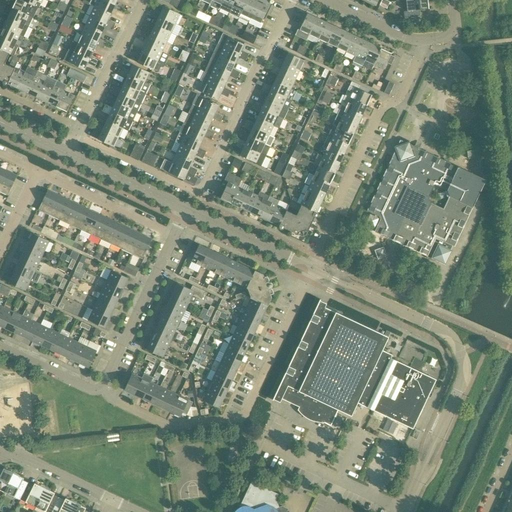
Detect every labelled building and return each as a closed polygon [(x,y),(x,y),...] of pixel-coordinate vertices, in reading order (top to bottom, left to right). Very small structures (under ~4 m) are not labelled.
[(22,0),(16,0),(13,8),(33,17),(38,8),(33,6),(34,5),(23,0),(22,0)] [(22,0),(23,0),(34,5),(33,6),(38,8),(39,8),(42,0),(22,0)] [(104,0),(90,0),(89,4),(94,6),(111,14),(113,8),(121,12),(122,8),(104,0)] [(104,0),(122,8),(124,5),(117,1),(117,0),(104,0)] [(211,0),(210,4),(209,6),(219,10),(220,8),(223,0),(211,0)] [(223,0),(220,8),(229,13),(235,0),(223,0)] [(235,0),(229,13),(228,15),(238,19),(241,14),(247,0),(235,0)] [(247,0),(241,14),(251,19),(258,2),(255,1),(254,0),(247,0)] [(407,11),(403,11),(404,18),(420,16),(419,10),(429,9),(427,0),(409,0),(406,0),(407,11)] [(251,19),(249,22),(261,28),(263,24),(261,23),(268,7),(267,6),(266,5),(263,3),(261,4),(258,2),(251,19)] [(94,6),(90,16),(114,27),(115,23),(108,20),(111,14),(94,6)] [(153,9),(152,13),(175,24),(180,14),(164,7),(161,13),(153,9)] [(13,8),(8,17),(29,27),(33,17),(13,8)] [(152,13),(150,16),(157,20),(155,25),(171,33),(175,24),(152,13)] [(307,14),(299,30),(309,34),(317,18),(307,14)] [(90,16),(86,25),(102,33),(105,27),(112,30),(114,27),(90,16)] [(5,21),(3,24),(4,26),(3,27),(20,35),(24,37),(29,27),(8,17),(7,20),(5,21)] [(216,17),(212,24),(217,27),(221,19),(216,17)] [(317,18),(309,34),(318,39),(326,23),(317,18)] [(326,23),(318,39),(328,43),(335,27),(326,23)] [(86,25),(81,34),(105,45),(107,42),(99,38),(102,33),(86,25)] [(145,28),(143,31),(167,42),(171,33),(155,25),(152,31),(145,28)] [(0,33),(0,34),(0,37),(18,46),(19,47),(24,37),(20,35),(3,27),(3,28),(1,29),(0,31),(0,33)] [(335,27),(328,43),(337,47),(344,31),(335,27)] [(143,31),(141,35),(149,38),(146,44),(162,52),(167,42),(143,31)] [(344,31),(337,47),(346,52),(354,36),(344,31)] [(244,32),(241,38),(253,44),(256,37),(244,32)] [(223,33),(218,44),(247,57),(248,54),(241,50),(244,44),(228,37),(229,35),(223,33)] [(81,34),(77,43),(93,51),(96,45),(103,49),(105,45),(81,34)] [(354,36),(346,52),(355,56),(363,40),(354,36)] [(0,49),(9,54),(14,56),(18,46),(0,37),(0,49)] [(363,40),(355,56),(353,62),(362,66),(372,44),(363,40)] [(77,43),(73,53),(96,64),(98,60),(91,57),(93,51),(77,43)] [(136,46),(134,50),(158,61),(162,52),(146,44),(143,50),(136,46)] [(218,44),(213,53),(235,63),(238,57),(245,61),(247,57),(218,44)] [(372,44),(362,66),(371,70),(374,65),(381,49),(372,44)] [(0,80),(3,82),(3,83),(3,84),(3,85),(4,85),(5,86),(6,86),(7,85),(8,85),(8,84),(15,69),(14,69),(9,66),(5,64),(5,63),(9,54),(0,49),(0,80)] [(381,49),(374,65),(383,69),(387,63),(389,64),(393,56),(390,55),(391,53),(381,49)] [(134,50),(133,53),(140,57),(137,63),(158,72),(161,67),(165,65),(165,64),(158,61),(134,50)] [(68,51),(64,60),(84,70),(87,64),(95,67),(96,64),(73,53),(68,51)] [(213,53),(209,62),(238,76),(240,72),(232,69),(235,63),(213,53)] [(288,53),(283,63),(300,70),(304,61),(288,53)] [(9,54),(5,63),(5,64),(9,66),(11,61),(14,56),(9,54)] [(209,62),(205,71),(226,82),(229,76),(237,79),(238,76),(209,62)] [(273,65),(272,68),(295,79),(300,70),(283,63),(281,68),(273,65)] [(123,68),(121,71),(145,82),(149,73),(133,65),(130,71),(123,68)] [(8,84),(10,85),(11,87),(15,88),(16,88),(17,88),(25,72),(15,67),(14,69),(15,69),(8,84)] [(28,67),(25,72),(17,88),(19,89),(19,91),(23,92),(24,92),(27,93),(38,71),(28,67)] [(272,68),(270,72),(277,75),(275,81),(291,89),(295,79),(272,68)] [(74,70),(70,77),(83,83),(87,76),(74,70)] [(38,71),(27,93),(30,94),(31,96),(34,98),(36,97),(37,98),(47,76),(38,71)] [(121,71),(119,74),(127,78),(124,84),(146,94),(150,85),(145,82),(121,71)] [(205,71),(200,81),(206,83),(230,94),(231,91),(224,87),(226,82),(205,71)] [(99,75),(88,75),(88,83),(99,83),(99,75)] [(47,76),(37,98),(38,98),(39,100),(42,101),(44,101),(47,102),(54,86),(57,80),(47,76)] [(264,83),(263,87),(292,100),(296,91),(291,89),(275,81),(272,87),(264,83)] [(351,81),(345,95),(367,105),(372,95),(358,89),(360,85),(351,81)] [(373,84),(372,88),(379,91),(381,87),(380,87),(382,83),(378,82),(377,85),(373,84)] [(389,82),(384,93),(389,95),(394,84),(389,82)] [(206,83),(201,93),(218,100),(220,94),(228,98),(230,94),(206,83)] [(114,86),(112,89),(141,103),(146,94),(124,84),(121,90),(114,86)] [(54,86),(47,102),(49,104),(50,105),(54,107),(55,106),(56,107),(64,91),(54,86)] [(155,86),(152,94),(158,96),(161,88),(155,86)] [(263,87),(261,90),(269,94),(266,100),(282,107),(288,110),(292,100),(263,87)] [(112,89),(111,93),(118,96),(115,102),(137,112),(141,103),(112,89)] [(64,91),(56,107),(67,112),(74,95),(64,91)] [(340,104),(341,105),(362,115),(367,105),(345,95),(340,104)] [(202,98),(198,107),(222,118),(223,115),(216,111),(219,105),(202,98)] [(256,102),(254,105),(278,116),(282,107),(266,100),(263,105),(256,102)] [(105,104),(104,108),(133,122),(137,112),(115,102),(113,108),(105,104)] [(192,104),(188,114),(210,124),(213,118),(220,122),(222,118),(198,107),(192,104)] [(254,105),(253,109),(260,112),(257,118),(274,126),(279,128),(283,119),(278,116),(254,105)] [(341,105),(337,115),(358,125),(358,124),(360,123),(362,120),(361,118),(362,115),(341,105)] [(104,108),(102,111),(109,115),(107,121),(123,128),(128,131),(133,122),(104,108)] [(188,114),(184,123),(213,137),(215,133),(207,130),(210,124),(188,114)] [(337,115),(332,124),(333,125),(337,127),(353,135),(354,132),(356,131),(358,128),(357,126),(358,125),(337,115)] [(247,120),(246,124),(269,135),(274,126),(257,118),(255,124),(247,120)] [(97,123),(95,126),(119,138),(123,128),(107,121),(104,126),(97,123)] [(184,123),(179,132),(201,142),(204,137),(211,140),(213,137),(184,123)] [(246,124),(244,127),(251,131),(249,136),(270,147),(275,137),(269,135),(246,124)] [(333,125),(328,135),(349,144),(353,135),(337,127),(333,125)] [(95,126),(90,136),(114,147),(119,138),(95,126)] [(175,141),(181,144),(204,155),(206,152),(198,148),(201,142),(179,132),(175,141)] [(155,133),(152,140),(158,142),(161,136),(155,133)] [(328,135),(324,144),(328,146),(344,154),(349,144),(328,135)] [(238,139),(237,142),(266,156),(270,147),(249,136),(246,142),(238,139)] [(382,179),(367,211),(379,217),(380,220),(374,232),(419,253),(420,254),(421,254),(427,257),(428,255),(432,256),(431,258),(446,265),(452,251),(450,250),(452,246),(454,247),(457,241),(458,240),(458,239),(463,228),(464,228),(465,227),(464,226),(479,195),(486,180),(471,173),(440,158),(439,157),(438,157),(427,152),(426,151),(424,151),(411,145),(409,141),(406,142),(400,140),(398,146),(394,147),(396,150),(389,164),(388,165),(388,166),(383,177),(382,177),(381,178),(381,179),(382,179)] [(237,142),(235,146),(243,149),(240,155),(255,163),(255,164),(261,167),(266,156),(237,142)] [(181,144),(176,153),(192,161),(195,155),(203,159),(204,155),(181,144)] [(326,150),(323,156),(339,164),(340,163),(342,162),(343,159),(343,157),(344,154),(324,144),(322,148),(326,150)] [(135,145),(130,157),(139,161),(144,149),(135,145)] [(147,151),(142,162),(152,167),(157,156),(147,151)] [(176,153),(172,162),(196,174),(197,170),(190,167),(192,161),(176,153)] [(284,165),(289,155),(283,153),(279,162),(284,165)] [(314,164),(319,166),(335,173),(336,171),(338,170),(339,167),(339,165),(339,164),(323,156),(319,154),(314,164)] [(172,162),(167,172),(184,180),(187,174),(194,177),(196,174),(172,162)] [(319,166),(314,176),(330,183),(335,173),(319,166)] [(259,169),(255,176),(265,181),(268,174),(259,169)] [(6,171),(0,183),(0,191),(8,196),(17,176),(6,171)] [(228,182),(220,198),(231,203),(238,187),(242,179),(228,172),(224,181),(228,182)] [(309,173),(304,183),(309,185),(326,193),(326,192),(328,191),(330,188),(329,186),(330,183),(314,176),(309,173)] [(309,185),(305,195),(321,203),(322,200),(324,199),(326,196),(325,194),(326,193),(309,185)] [(238,187),(231,203),(232,204),(232,205),(236,207),(237,206),(240,208),(248,191),(238,187)] [(48,190),(38,210),(49,215),(58,195),(48,190)] [(248,191),(240,208),(243,209),(244,211),(247,212),(249,212),(250,212),(258,196),(248,191)] [(260,191),(258,196),(250,212),(251,213),(252,214),(255,216),(257,215),(260,217),(270,196),(260,191)] [(58,195),(49,215),(59,220),(69,200),(58,195)] [(300,205),(301,206),(301,205),(316,213),(317,212),(321,203),(305,195),(300,205)] [(270,196),(260,217),(263,218),(263,220),(267,221),(268,221),(270,221),(277,205),(279,201),(270,196)] [(69,200),(59,220),(70,225),(79,205),(69,200)] [(79,205),(70,225),(80,230),(89,210),(79,205)] [(277,205),(270,221),(271,222),(271,224),(275,225),(276,225),(279,226),(287,211),(287,210),(277,205)] [(279,226),(279,227),(279,228),(279,229),(280,229),(280,230),(281,230),(282,230),(283,230),(283,229),(284,229),(284,228),(299,235),(307,232),(314,217),(315,217),(316,218),(317,217),(318,217),(318,216),(318,215),(318,214),(318,213),(317,213),(317,212),(316,213),(301,205),(301,206),(299,211),(297,215),(296,215),(287,211),(279,226)] [(89,210),(80,230),(90,235),(100,215),(89,210)] [(100,215),(90,235),(101,239),(110,220),(100,215)] [(110,220),(101,239),(111,244),(120,224),(110,220)] [(120,224),(111,244),(121,249),(131,229),(120,224)] [(131,229),(121,249),(132,254),(141,234),(131,229)] [(51,238),(53,233),(53,232),(48,230),(45,236),(51,238)] [(33,233),(28,243),(44,251),(49,241),(33,233)] [(141,234),(132,254),(142,259),(152,239),(141,234)] [(28,243),(23,253),(40,261),(44,251),(28,243)] [(199,245),(191,262),(201,266),(209,249),(199,245)] [(384,247),(374,250),(378,259),(387,256),(384,247)] [(209,249),(201,266),(210,270),(218,254),(209,249)] [(23,253),(19,263),(35,271),(40,261),(23,253)] [(218,254),(210,270),(219,275),(227,258),(218,254)] [(227,258),(219,275),(228,279),(236,262),(227,258)] [(236,262),(228,279),(231,280),(229,285),(234,287),(236,283),(238,283),(245,267),(236,262)] [(19,263),(14,273),(31,281),(35,271),(19,263)] [(245,267),(238,283),(247,288),(255,271),(254,271),(245,267)] [(111,270),(107,281),(123,288),(128,278),(111,270)] [(247,288),(246,288),(248,289),(250,297),(250,298),(251,298),(267,306),(268,306),(271,298),(270,295),(269,290),(271,289),(271,288),(272,287),(272,286),(273,285),(272,284),(272,283),(271,283),(270,282),(269,282),(268,281),(266,282),(264,278),(263,274),(255,271),(254,271),(255,271),(247,288)] [(14,273),(9,283),(26,291),(31,281),(14,273)] [(107,281),(102,290),(119,298),(123,288),(107,281)] [(177,283),(173,293),(189,301),(192,295),(201,300),(205,291),(192,285),(190,290),(177,283)] [(1,284),(0,286),(0,294),(8,298),(10,293),(12,289),(1,284)] [(102,290),(97,300),(114,308),(119,298),(102,290)] [(245,291),(235,295),(237,299),(246,296),(245,291)] [(56,292),(50,304),(54,306),(60,294),(56,292)] [(173,293),(168,302),(185,310),(189,301),(173,293)] [(250,298),(246,307),(263,315),(267,306),(251,298),(250,298)] [(320,299),(273,400),(274,399),(280,402),(282,399),(299,407),(297,410),(300,413),(303,416),(306,418),(309,420),(313,421),(316,422),(320,423),(324,423),(331,426),(338,410),(351,416),(357,403),(413,429),(436,379),(391,358),(392,355),(382,350),(388,337),(325,307),(326,304),(320,301),(320,300),(320,299)] [(97,300),(93,310),(109,318),(114,308),(97,300)] [(168,302),(164,312),(181,320),(185,310),(168,302)] [(4,307),(0,315),(0,325),(5,328),(13,312),(4,307)] [(246,307),(242,316),(258,324),(263,315),(246,307)] [(93,310),(88,320),(105,328),(109,318),(93,310)] [(13,312),(5,328),(14,333),(22,316),(13,312)] [(164,312),(160,321),(176,329),(181,320),(164,312)] [(22,316),(14,333),(24,337),(31,320),(22,316)] [(242,316),(238,326),(254,333),(258,324),(242,316)] [(31,320),(24,337),(33,341),(41,325),(31,320)] [(160,321),(155,330),(172,338),(176,329),(160,321)] [(41,325),(33,341),(42,346),(50,329),(41,325)] [(238,326),(233,335),(250,343),(254,333),(238,326)] [(50,329),(42,346),(51,350),(59,333),(50,329)] [(155,330),(151,340),(168,348),(172,338),(155,330)] [(59,333),(51,350),(61,354),(68,338),(59,333)] [(233,335),(229,344),(245,352),(250,343),(233,335)] [(68,338),(61,354),(70,359),(78,342),(68,338)] [(151,340),(146,349),(163,357),(168,348),(151,340)] [(78,342),(70,359),(79,363),(87,347),(78,342)] [(229,344),(225,353),(241,361),(245,352),(229,344)] [(87,347),(79,363),(89,368),(97,351),(87,347)] [(225,353),(220,363),(237,370),(241,361),(225,353)] [(220,363),(216,372),(232,380),(237,370),(220,363)] [(216,372),(211,381),(228,389),(232,380),(216,372)] [(132,374),(124,390),(134,395),(142,378),(132,374)] [(144,374),(142,378),(134,395),(143,399),(151,382),(153,378),(144,374)] [(211,381),(207,390),(224,398),(228,389),(211,381)] [(151,382),(143,399),(152,403),(160,387),(151,382)] [(160,387),(152,403),(161,408),(169,391),(160,387)] [(207,390),(203,400),(219,408),(224,398),(207,390)] [(169,391),(161,408),(171,412),(179,395),(169,391)] [(179,395),(171,412),(180,417),(182,413),(187,415),(193,402),(184,398),(185,397),(181,395),(181,396),(179,395)] [(0,489),(5,492),(14,473),(4,468),(1,473),(0,472),(0,489)] [(14,473),(5,492),(20,500),(27,485),(22,483),(24,478),(14,473)] [(284,511),(282,506),(279,507),(277,502),(275,501),(278,494),(251,482),(240,505),(239,505),(240,508),(238,509),(236,511),(235,511),(284,511)] [(27,485),(20,500),(36,507),(45,488),(35,483),(32,488),(27,485)] [(45,488),(36,507),(45,511),(44,511),(52,511),(58,500),(52,498),(55,493),(45,488)] [(58,500),(52,511),(71,511),(76,503),(66,498),(63,503),(58,500)] [(511,511),(511,504),(506,502),(501,511),(511,511)] [(76,503),(71,511),(83,511),(86,508),(76,503)]
